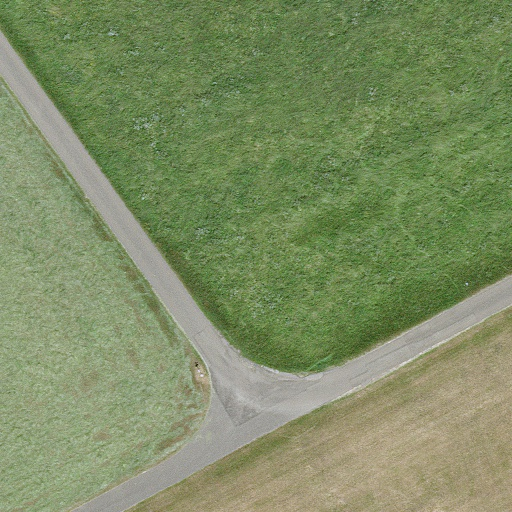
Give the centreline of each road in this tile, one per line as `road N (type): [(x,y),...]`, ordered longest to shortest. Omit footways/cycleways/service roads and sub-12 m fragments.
road 1 (track): [(511,291),(99,511)]
road 2 (track): [(0,63),(257,424)]
